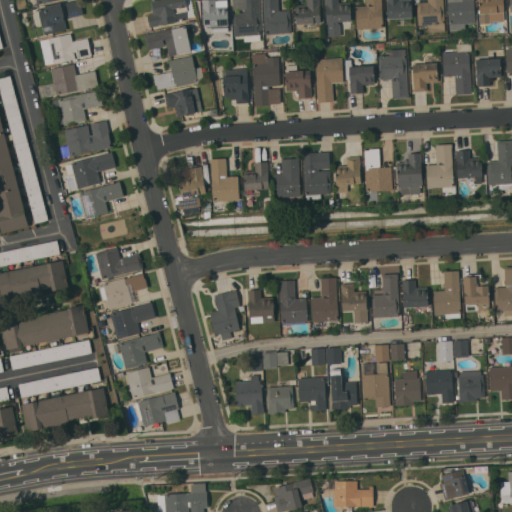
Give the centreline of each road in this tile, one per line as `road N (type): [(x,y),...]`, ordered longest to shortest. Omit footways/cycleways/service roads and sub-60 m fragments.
road 1 (tertiary): [(511,438),(25,473)]
road 2 (residential): [(223,455),(112,0)]
road 3 (residential): [(511,116),(230,131),(146,153)]
road 4 (residential): [(511,242),(272,254),(178,275)]
road 5 (residential): [(0,0),(60,232)]
